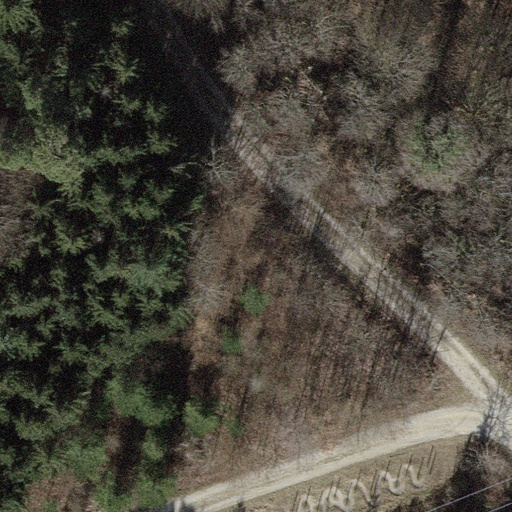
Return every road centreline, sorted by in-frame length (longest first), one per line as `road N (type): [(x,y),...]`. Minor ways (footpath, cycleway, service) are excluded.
road 1 (track): [(494,387),(273,177),(162,37),(146,0)]
road 2 (track): [(172,511),(494,387)]
